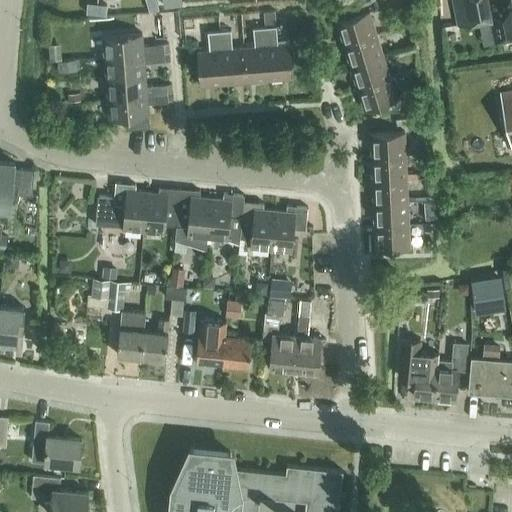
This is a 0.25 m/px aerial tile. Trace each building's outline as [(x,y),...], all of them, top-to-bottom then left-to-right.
[(155,0),(154,0),(146,3),(149,12),(158,9),(155,0)] [(489,19),(490,18),(492,18),(490,10),(488,0),(452,0),(457,25),(489,19)] [(86,4),(85,14),(95,14),(96,4),(86,4)] [(96,4),(95,14),(105,15),(106,5),(96,4)] [(490,18),(495,42),(511,38),(511,5),(490,10),(492,18),(490,18)] [(275,10),(263,11),(264,24),(276,23),(275,10)] [(336,21),(343,43),(376,33),(369,10),(336,21)] [(419,20),(407,22),(410,40),(414,39),(419,38),(422,38),(419,20)] [(276,26),(265,27),(269,79),(293,77),(290,43),(278,44),(276,26)] [(269,79),(265,27),(252,28),(254,46),(243,47),(246,81),(269,79)] [(246,81),(243,47),(233,48),(231,29),(219,31),(223,83),(246,81)] [(223,83),(219,31),(207,32),(209,50),(197,51),(200,85),(223,83)] [(102,36),(104,57),(164,52),(163,43),(142,45),(141,33),(102,36)] [(383,55),(376,33),(343,43),(350,65),(383,55)] [(59,44),(48,45),(50,61),(60,60),(59,44)] [(104,57),(105,77),(145,74),(144,63),(164,61),(164,52),(104,57)] [(350,65),(356,86),(390,76),(383,55),(350,65)] [(77,59),(57,61),(58,72),(78,71),(77,59)] [(105,77),(107,98),(167,93),(166,84),(146,86),(145,74),(105,77)] [(386,103),(397,99),(390,76),(356,86),(364,109),(386,103)] [(511,90),(500,93),(511,145),(511,90)] [(79,93),(67,94),(68,101),(80,100),(79,93)] [(167,93),(107,98),(109,118),(124,117),(125,130),(149,128),(147,103),(168,102),(167,93)] [(397,99),(386,103),(388,108),(399,105),(397,99)] [(370,133),(371,157),(406,155),(404,131),(370,133)] [(372,179),(407,178),(406,173),(406,155),(371,157),(372,179)] [(19,196),(19,194),(31,195),(34,170),(14,168),(14,162),(0,160),(0,202),(10,204),(11,204),(13,204),(14,203),(15,203),(16,202),(18,200),(18,199),(19,197),(19,196)] [(372,179),(373,202),(408,200),(407,178),(372,179)] [(136,184),(115,182),(113,196),(98,194),(95,224),(122,226),(122,228),(143,230),(147,191),(135,190),(136,184)] [(164,224),(175,225),(179,188),(159,186),(158,192),(147,191),(143,230),(163,232),(164,224)] [(179,188),(175,225),(174,238),(206,249),(207,237),(211,197),(199,196),(200,190),(179,188)] [(211,197),(207,237),(228,239),(239,243),(240,237),(243,200),(244,194),(223,192),(222,198),(211,197)] [(250,247),(270,249),(274,209),(263,208),(263,202),(243,200),(240,237),(251,239),(250,247)] [(373,202),(374,225),(409,223),(408,200),(373,202)] [(433,202),(424,203),(425,216),(434,216),(433,202)] [(274,209),(270,249),(291,251),(294,228),(305,229),(307,206),(287,204),(286,210),(274,209)] [(469,219),(457,221),(459,236),(470,234),(469,219)] [(409,242),(409,223),(374,225),(375,248),(410,247),(409,242)] [(7,256),(6,266),(13,267),(17,264),(18,257),(7,256)] [(172,267),(170,284),(183,285),(185,269),(172,267)] [(103,268),(102,277),(116,278),(117,269),(103,268)] [(511,272),(501,274),(504,289),(505,289),(511,287),(511,272)] [(203,275),(203,286),(214,287),(215,279),(212,275),(203,275)] [(86,305),(107,307),(107,308),(121,309),(123,289),(128,290),(129,282),(93,279),(91,295),(87,295),(86,305)] [(255,285),(255,292),(266,294),(268,282),(260,281),(255,285)] [(501,281),(472,285),(476,308),(490,306),(491,313),(505,311),(501,281)] [(271,284),(269,297),(290,299),(291,285),(271,284)] [(147,285),(147,295),(155,295),(156,286),(147,285)] [(468,285),(460,286),(460,291),(463,294),(469,294),(468,285)] [(182,316),(184,288),(166,286),(165,298),(171,299),(170,315),(182,316)] [(300,299),(299,315),(302,316),(309,316),(311,300),(300,299)] [(228,301),(226,317),(239,318),(239,312),(257,314),(258,304),(228,301)] [(0,305),(0,343),(16,344),(18,325),(23,325),(24,307),(0,305)] [(117,354),(141,356),(144,329),(145,311),(121,309),(120,327),(119,327),(117,354)] [(195,312),(185,311),(183,332),(193,333),(195,312)] [(293,371),(296,335),(278,333),(280,313),(265,312),(262,339),(271,340),(269,369),(293,371)] [(321,337),(308,336),(309,316),(302,316),(299,315),(297,335),(296,335),(293,371),(317,373),(321,337)] [(144,329),(141,356),(165,359),(168,332),(167,331),(169,319),(159,318),(158,331),(144,329)] [(195,361),(222,364),(226,323),(200,321),(199,335),(198,335),(195,361)] [(227,329),(223,364),(249,367),(252,338),(234,336),(235,330),(227,329)] [(438,359),(439,353),(420,351),(421,340),(402,338),(398,378),(415,380),(414,396),(434,398),(438,359)] [(452,360),(438,359),(434,398),(454,400),(457,370),(465,370),(468,343),(454,342),(452,360)] [(485,347),(484,359),(499,360),(500,348),(485,347)] [(511,361),(499,360),(484,359),(473,358),(470,389),(511,392),(511,361)] [(493,405),(484,404),(483,411),(493,412),(493,405)] [(79,465),(81,439),(48,435),(49,421),(35,420),(31,461),(45,462),(45,461),(79,465)] [(257,511),(259,495),(308,500),(306,511),(338,511),(342,470),(287,464),(286,472),(233,467),(230,452),(191,448),(174,486),(171,511),(257,511)] [(85,511),(88,492),(59,489),(60,477),(33,475),(31,497),(51,499),(49,511),(85,511)]
